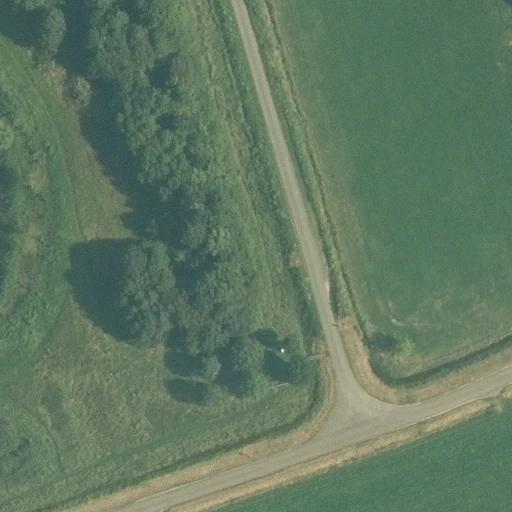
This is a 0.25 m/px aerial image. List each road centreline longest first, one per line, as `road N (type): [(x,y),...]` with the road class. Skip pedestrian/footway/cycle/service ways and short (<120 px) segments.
road 1 (unclassified): [(362,433),(234,0)]
road 2 (unclassified): [(139,511),(362,433)]
road 3 (unclassified): [(362,433),(511,378)]
